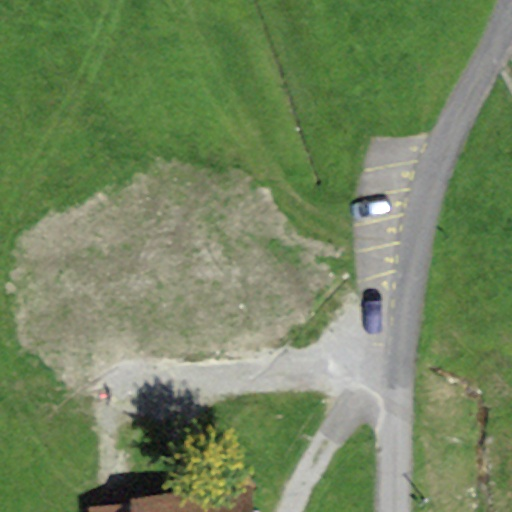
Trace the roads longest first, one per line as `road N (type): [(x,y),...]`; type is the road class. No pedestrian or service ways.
road 1 (track): [(292,511),(365,386),(380,372),(402,373)]
road 2 (residential): [(395,511),(402,373)]
